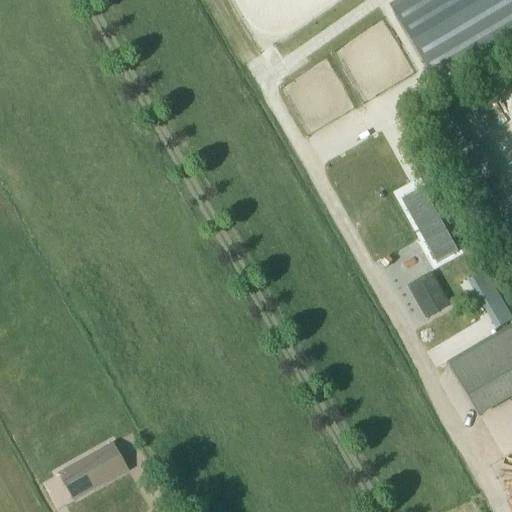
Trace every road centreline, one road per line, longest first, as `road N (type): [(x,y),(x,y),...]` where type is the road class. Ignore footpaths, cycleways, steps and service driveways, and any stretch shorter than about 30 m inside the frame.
road 1 (track): [(379,511),(86,0)]
road 2 (track): [(501,511),(211,0)]
